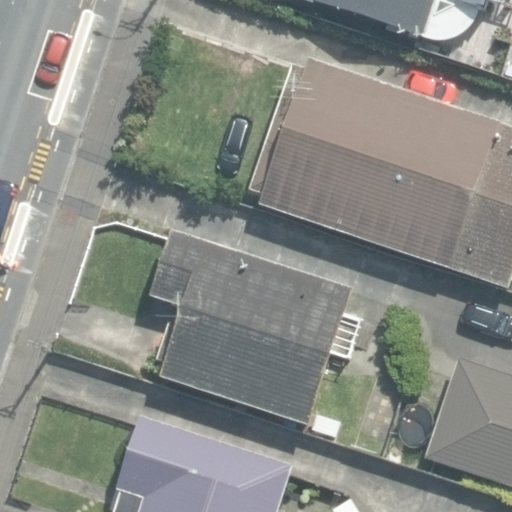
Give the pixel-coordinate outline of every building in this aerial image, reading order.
[(303,0),(324,7),(320,18),(364,33),(369,17),(448,43),(466,25),(477,12),(481,0),(303,0)] [(264,205),(511,288),(511,129),(313,62),(309,72),(297,68),(254,193),(266,197),(264,205)] [(359,287),(175,233),(155,299),(173,304),(156,361),(169,364),(164,383),(317,429),(359,287)] [(511,380),(460,363),(428,461),(511,488),(511,380)] [(282,511),(298,466),(147,417),(116,511),(282,511)] [(334,511),(359,511),(351,500),(334,511)]
